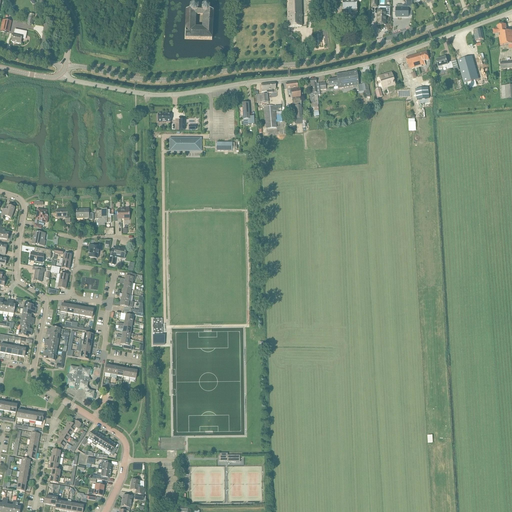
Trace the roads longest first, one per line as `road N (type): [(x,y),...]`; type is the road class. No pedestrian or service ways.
road 1 (unclassified): [(137,78),(341,55),(498,0)]
road 2 (residential): [(174,95),(352,65),(511,10)]
road 3 (residential): [(105,511),(126,447),(33,377),(44,298)]
road 4 (residential): [(44,298),(17,280),(23,202),(0,192)]
